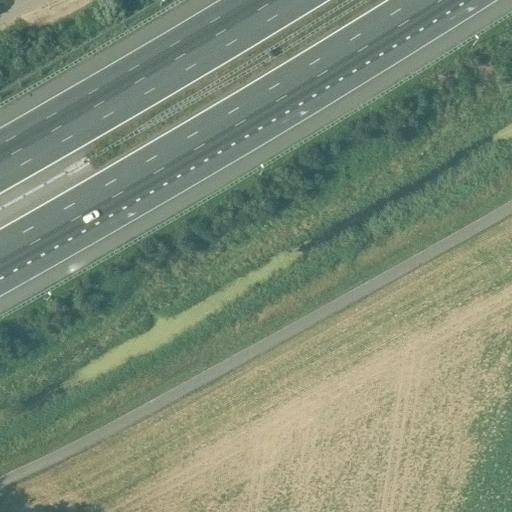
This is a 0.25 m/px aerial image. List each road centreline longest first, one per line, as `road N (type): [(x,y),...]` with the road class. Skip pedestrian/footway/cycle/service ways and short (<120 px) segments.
road 1 (motorway): [(0,260),(440,0)]
road 2 (motorway): [(277,0),(0,161)]
